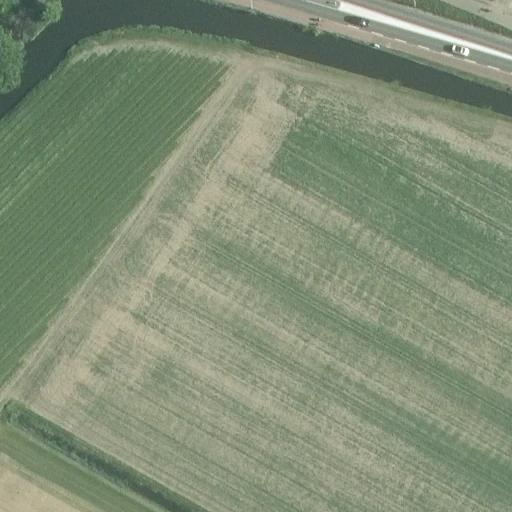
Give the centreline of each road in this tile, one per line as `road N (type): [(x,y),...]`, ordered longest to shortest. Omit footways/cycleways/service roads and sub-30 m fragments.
road 1 (secondary): [(282,0),(511,66)]
road 2 (secondary): [(511,50),(358,0)]
